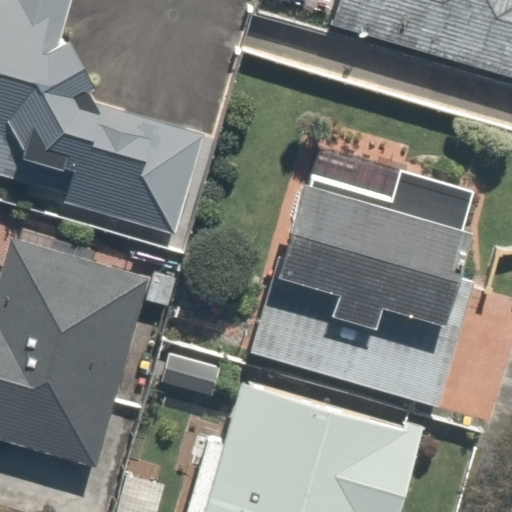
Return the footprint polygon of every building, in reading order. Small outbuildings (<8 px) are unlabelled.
[(0,0),(0,139),(60,157),(48,197),(157,229),(188,127),(24,79),(46,0),(0,0)] [(511,0),(325,0),(319,22),(511,72),(511,68),(511,0)] [(401,409),(486,431),(511,330),(511,295),(448,279),(474,180),(381,155),(374,184),(284,161),(237,342),(407,387),(401,409)] [(0,238),(0,437),(77,463),(141,275),(3,228),(0,238)] [(392,511),(417,423),(233,374),(215,441),(188,434),(166,511),(392,511)]
